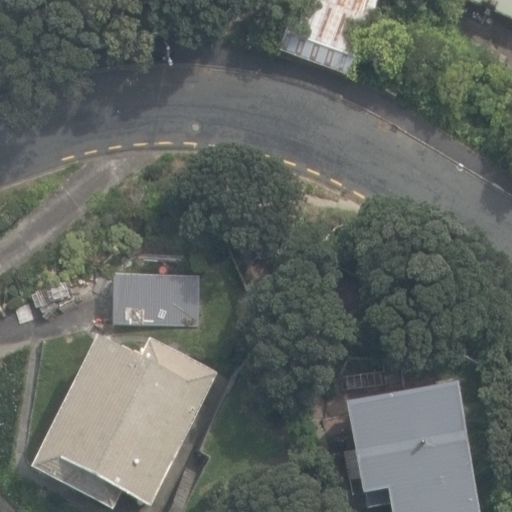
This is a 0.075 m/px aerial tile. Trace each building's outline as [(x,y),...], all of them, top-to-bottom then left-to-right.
[(294,0),(278,46),(351,72),(377,0),(294,0)] [(511,0),(486,0),(511,11),(511,0)] [(115,325),(201,326),(201,275),(115,274),(115,325)] [(34,473),(111,510),(120,492),(156,509),(220,375),(147,340),(138,357),(98,338),(34,473)] [(388,483),(392,511),(478,511),(455,378),(347,397),(362,487),(388,483)]
